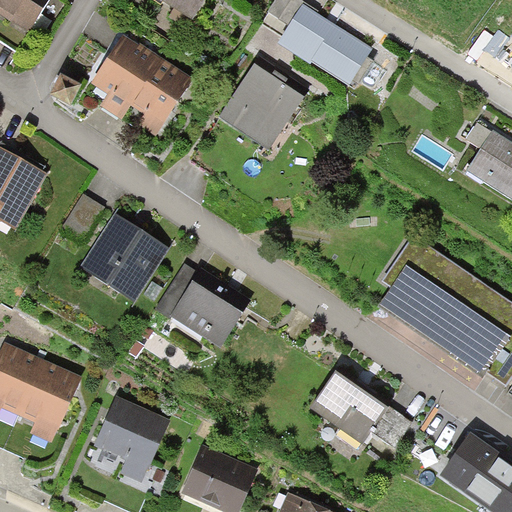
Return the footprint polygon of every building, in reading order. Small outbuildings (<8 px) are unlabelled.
[(48,0),(0,0),(0,12),(29,31),(48,0)] [(161,0),(163,1),(192,20),(205,0),(161,0)] [(277,19),(290,0),(274,0),(267,12),(277,19)] [(302,4),(316,13),(318,9),(303,0),(290,0),(277,19),(288,26),(302,4)] [(316,13),(302,4),(288,26),(277,43),(310,64),(311,62),(349,85),(352,79),(368,56),(372,48),(316,13)] [(100,106),(122,119),(131,105),(162,57),(124,33),(91,83),(108,94),(100,106)] [(374,61),(368,56),(352,79),(359,84),(364,77),(373,62),(374,61)] [(193,77),(162,57),(131,105),(144,113),(137,124),(155,136),(193,77)] [(387,71),(373,62),(364,77),(378,85),(387,71)] [(272,74),(255,63),(219,116),(269,150),(305,96),(285,83),(272,74)] [(275,70),(272,74),(285,83),(288,78),(275,70)] [(61,73),(50,94),(71,105),(82,84),(61,73)] [(492,131),(477,122),(466,138),(481,148),(492,131)] [(511,141),(493,129),(492,131),(481,148),(467,170),(511,198),(511,141)] [(48,173),(0,146),(0,219),(17,229),(48,173)] [(106,207),(84,194),(63,228),(84,242),(106,207)] [(170,248),(114,213),(80,266),(136,301),(170,248)] [(511,376),(511,301),(414,234),(382,281),(392,287),(378,307),(483,379),(487,373),(506,386),(511,376)] [(157,307),(170,315),(199,270),(185,262),(157,307)] [(221,347),(250,302),(199,270),(170,315),(221,347)] [(0,409),(1,408),(19,416),(43,361),(5,344),(0,355),(0,409)] [(82,378),(43,361),(19,416),(35,424),(31,434),(52,443),(82,378)] [(389,407),(336,370),(310,407),(363,444),(372,431),(389,407)] [(170,421),(117,397),(94,447),(126,461),(121,474),(142,483),(170,421)] [(389,407),(372,431),(395,447),(413,421),(390,405),(389,407)] [(511,511),(511,461),(470,432),(440,475),(492,511),(511,511)] [(240,511),(259,471),(203,446),(182,494),(222,511),(240,511)] [(330,511),(288,493),(279,511),(330,511)]
